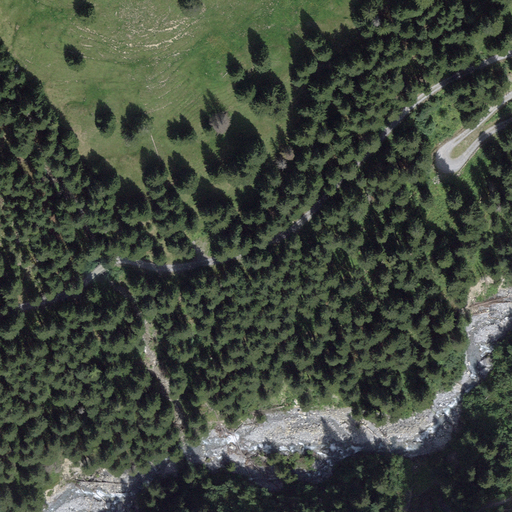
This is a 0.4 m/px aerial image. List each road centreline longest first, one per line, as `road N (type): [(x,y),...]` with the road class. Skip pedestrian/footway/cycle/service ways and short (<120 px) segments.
road 1 (track): [(511,53),(427,93),(286,234),(173,267),(111,261),(73,294),(0,312)]
road 2 (track): [(511,122),(476,142),(459,163),(443,161),(511,94)]
